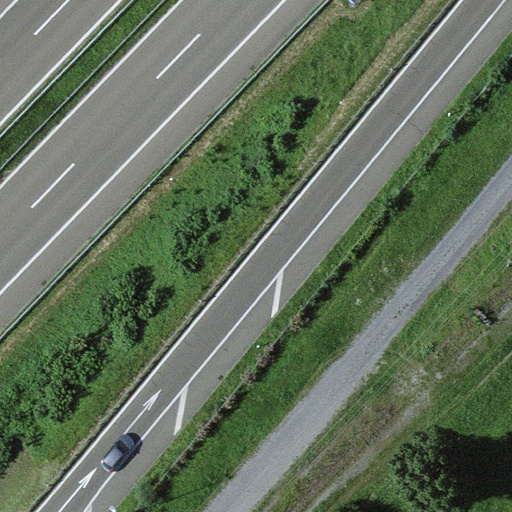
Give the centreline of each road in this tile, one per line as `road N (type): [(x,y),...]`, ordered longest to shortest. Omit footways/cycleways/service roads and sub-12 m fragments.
road 1 (motorway): [(80,511),(511,3)]
road 2 (track): [(511,190),(238,511)]
road 3 (motorway): [(0,243),(235,0)]
